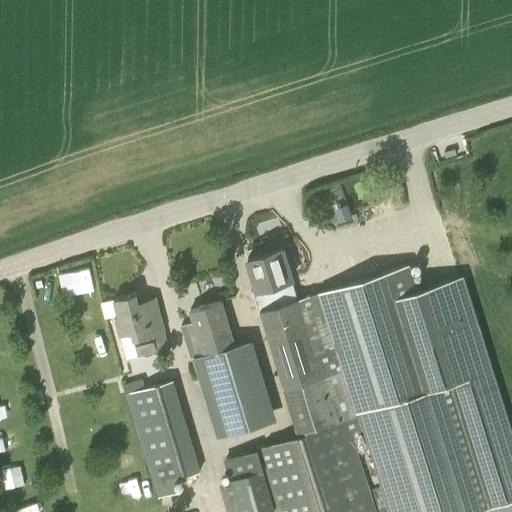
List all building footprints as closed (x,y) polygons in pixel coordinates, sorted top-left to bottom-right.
[(409,263),(299,299),(292,278),(282,247),(248,257),(258,289),(252,291),(258,310),(260,309),(298,432),(275,440),(226,457),(232,480),(222,484),(231,511),(256,511),(273,507),(274,511),(377,511),(353,432),(363,429),(388,511),(469,511),(511,499),(511,429),(464,275),(418,289),(409,263)] [(71,267),(74,291),(96,289),(93,265),(71,267)] [(138,301),(136,292),(114,298),(118,314),(115,315),(120,335),(126,357),(139,354),(169,347),(164,330),(156,296),(138,301)] [(234,343),(221,299),(190,308),(204,353),(195,356),(220,436),(266,422),(242,341),(234,343)] [(128,392),(155,484),(190,474),(162,381),(128,392)] [(8,465),(13,482),(32,476),(27,459),(8,465)] [(121,482),(123,501),(143,499),(141,481),(121,482)] [(14,498),(15,511),(34,511),(32,496),(14,498)]
